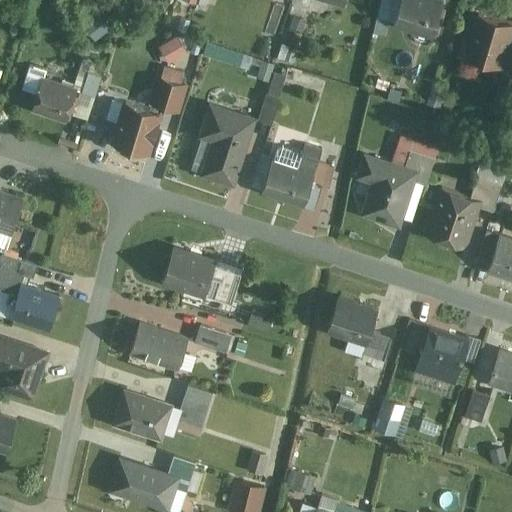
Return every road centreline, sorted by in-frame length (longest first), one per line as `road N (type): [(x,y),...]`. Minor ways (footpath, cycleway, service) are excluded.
road 1 (residential): [(511,317),(130,193)]
road 2 (residential): [(130,193),(53,511)]
road 3 (residential): [(130,193),(9,148)]
